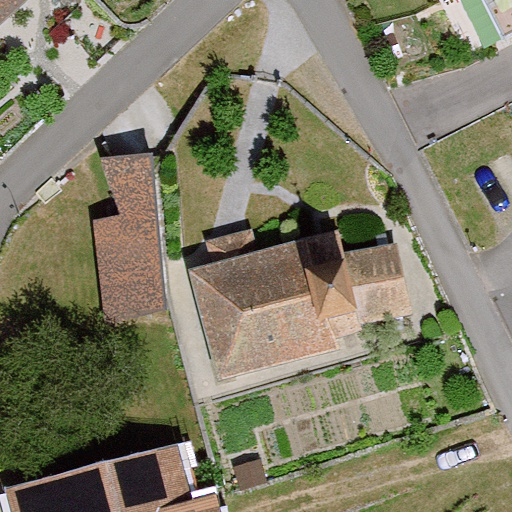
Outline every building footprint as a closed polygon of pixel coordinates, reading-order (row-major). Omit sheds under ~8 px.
[(0,0),(0,33),(35,0),(0,0)] [(511,0),(479,0),(503,45),(511,40),(511,0)] [(107,311),(169,306),(156,156),(93,162),(107,311)] [(184,276),(214,391),(362,353),(355,325),(416,312),(403,249),(338,262),(332,238),(184,276)] [(221,511),(218,497),(194,503),(180,448),(13,490),(18,511),(221,511)]
